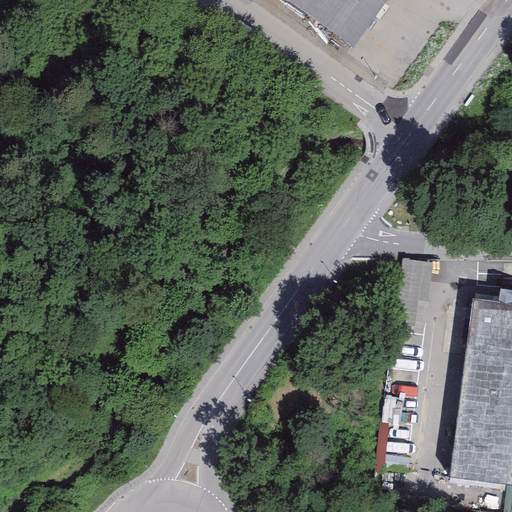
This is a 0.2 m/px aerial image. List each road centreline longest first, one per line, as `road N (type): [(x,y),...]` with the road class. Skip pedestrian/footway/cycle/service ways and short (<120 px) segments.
road 1 (residential): [(181,500),(210,415),(511,0)]
road 2 (unknown): [(456,253),(442,458)]
